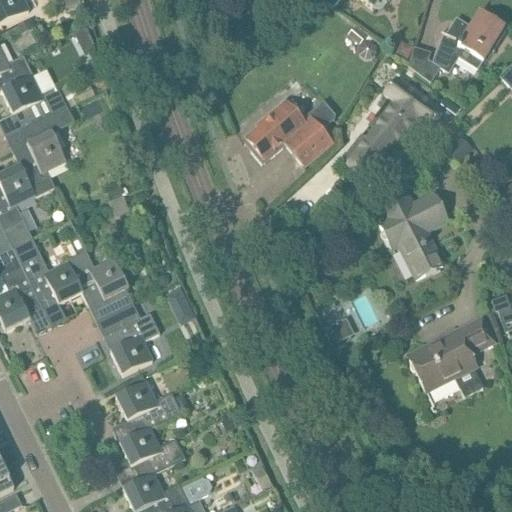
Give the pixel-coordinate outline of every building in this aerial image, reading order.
[(0,0),(0,29),(26,17),(17,0),(0,0)] [(387,6),(391,0),(320,0),(319,2),(334,13),(343,0),(353,0),(374,15),(383,4),(387,6)] [(443,39),(433,65),(428,62),(418,77),(430,86),(441,70),(449,76),(458,62),(477,73),(503,31),(479,16),(470,31),(458,23),(457,24),(458,25),(449,40),(441,37),(440,38),(443,39)] [(29,22),(16,29),(20,37),(33,31),(29,22)] [(87,31),(73,38),(76,44),(90,38),(87,31)] [(353,31),(347,38),(358,48),(364,40),(353,31)] [(413,50),(401,44),(396,57),(408,62),(413,50)] [(0,95),(1,95),(31,81),(21,60),(6,67),(0,54),(0,95)] [(511,67),(499,80),(509,90),(511,93),(511,67)] [(22,130),(65,109),(56,90),(40,98),(31,81),(1,95),(13,119),(16,118),(22,130)] [(429,133),(442,116),(396,81),(384,98),(389,102),(368,128),(372,131),(365,141),(361,138),(340,165),(369,188),(418,125),(429,133)] [(70,83),(60,88),(65,100),(73,96),(77,94),(72,82),(70,83)] [(333,149),(321,135),(334,124),(335,119),(323,105),(298,126),(282,107),(255,130),(258,133),(245,143),(262,164),(268,159),(269,160),(271,158),(270,157),(282,147),(305,173),(333,149)] [(19,170),(33,200),(54,190),(47,176),(66,167),(51,137),(73,126),(65,109),(22,130),(23,131),(4,140),(5,141),(20,134),(27,147),(26,148),(28,151),(14,158),(12,155),(11,155),(19,170)] [(458,141),(445,154),(458,167),(472,154),(458,141)] [(0,231),(11,253),(11,252),(31,243),(23,226),(14,209),(33,200),(19,170),(0,179),(0,178),(0,231)] [(399,249),(416,283),(442,270),(425,236),(447,225),(433,198),(412,209),(408,202),(381,216),(385,223),(378,226),(392,253),(399,249)] [(0,257),(11,253),(0,231),(0,257)] [(58,309),(82,298),(67,267),(49,276),(41,260),(31,243),(11,252),(20,270),(41,313),(42,313),(51,331),(52,331),(43,312),(56,306),(58,309)] [(28,320),(41,313),(20,270),(11,252),(11,253),(0,257),(0,280),(1,280),(9,296),(0,300),(0,324),(5,335),(29,323),(28,320)] [(95,326),(96,326),(132,308),(134,306),(112,262),(93,271),(86,258),(67,267),(82,298),(89,312),(90,312),(88,308),(102,302),(103,305),(104,305),(111,318),(95,326)] [(506,298),(489,304),(493,315),(497,313),(510,309),(506,298)] [(132,308),(96,326),(96,327),(112,319),(118,333),(106,339),(113,354),(110,355),(122,380),(152,365),(142,346),(158,338),(148,317),(139,322),(132,308)] [(425,395),(454,380),(463,398),(482,388),(473,370),(476,369),(470,357),(493,345),(482,321),(441,342),(444,349),(411,365),(408,359),(407,359),(425,395)] [(323,334),(331,350),(354,338),(346,322),(323,334)] [(131,424),(137,438),(150,431),(150,432),(181,416),(171,396),(154,404),(145,386),(115,401),(127,425),(131,424)] [(134,470),(141,484),(153,478),(185,462),(175,442),(158,450),(150,432),(150,431),(137,438),(119,447),(131,471),(134,470)] [(1,468),(0,469),(0,499),(13,493),(1,468)] [(252,474),(261,494),(272,489),(262,468),(252,474)] [(181,511),(188,509),(178,489),(162,496),(153,478),(141,484),(123,493),(132,511),(181,511)] [(202,482),(181,492),(181,493),(189,508),(209,498),(211,493),(212,492),(208,485),(202,482)] [(0,505),(0,511),(12,511),(21,508),(16,498),(0,505)]
